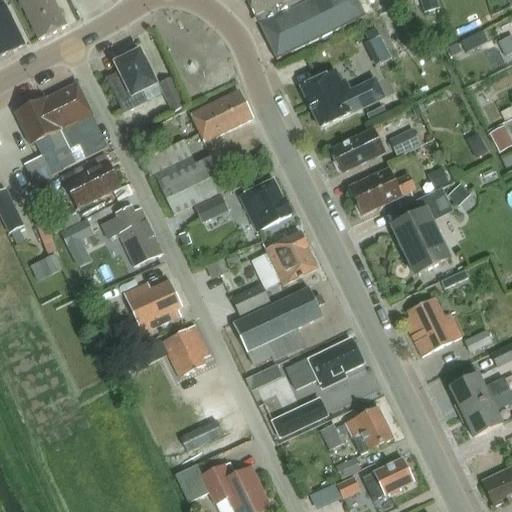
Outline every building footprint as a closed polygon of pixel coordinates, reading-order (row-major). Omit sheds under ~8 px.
[(20,0),(41,41),(68,28),(54,0),(20,0)] [(249,0),(252,6),(276,59),(277,59),(367,18),(359,0),(249,0)] [(0,9),(0,59),(27,46),(7,6),(0,9)] [(376,29),(365,35),(369,44),(381,38),(376,29)] [(482,48),(481,46),(480,45),(476,36),(461,44),(467,55),(482,48)] [(511,42),(501,48),(507,59),(511,56),(511,42)] [(458,45),(449,50),(453,57),(462,53),(458,45)] [(125,115),(150,103),(145,93),(159,86),(142,51),(116,65),(120,73),(108,80),(125,115)] [(353,93),(348,81),(343,84),(338,74),(304,90),(323,130),(385,100),(377,82),(353,93)] [(186,108),(172,80),(159,87),(173,115),(186,108)] [(50,139),(62,163),(61,163),(60,164),(62,167),(64,172),(87,161),(110,150),(94,117),(95,117),(80,86),(48,102),(47,100),(18,114),(34,147),(50,139)] [(194,116),(208,144),(254,121),(241,93),(194,116)] [(418,105),(412,108),(416,118),(423,115),(418,105)] [(511,108),(500,114),(504,123),(511,118),(511,108)] [(501,120),(490,125),(493,131),(504,126),(501,120)] [(413,130),(390,142),(399,159),(413,152),(422,148),(417,137),(413,130)] [(372,161),(386,155),(376,132),(334,151),(345,175),(372,162),(372,161)] [(486,150),(478,136),(467,142),(476,161),(488,154),(486,150)] [(186,141),(145,162),(153,179),(156,177),(176,217),(231,190),(215,157),(198,165),(186,141)] [(44,159),(25,168),(35,188),(53,179),(44,159)] [(80,208),(122,188),(111,165),(69,185),(80,208)] [(446,187),(450,185),(443,170),(433,174),(428,177),(431,184),(435,191),(435,192),(446,187)] [(398,184),(392,172),(352,190),(365,217),(405,199),(405,198),(418,192),(411,177),(398,184)] [(276,182),(242,199),(259,234),(294,217),(286,202),(276,182)] [(459,209),(466,202),(468,201),(462,195),(459,192),(457,189),(454,193),(448,198),(459,209)] [(434,224),(455,214),(444,190),(399,212),(405,224),(394,229),(418,277),(452,261),(434,224)] [(7,191),(0,194),(0,217),(9,236),(12,235),(17,247),(25,243),(20,231),(25,229),(7,191)] [(222,197),(195,210),(201,222),(228,209),(222,197)] [(75,206),(50,218),(58,234),(82,221),(75,206)] [(118,215),(120,218),(102,227),(108,242),(121,236),(137,270),(165,256),(143,210),(137,213),(134,207),(118,215)] [(88,222),(62,235),(73,258),(85,252),(81,243),(95,236),(88,222)] [(188,234),(180,237),(184,248),(192,246),(188,234)] [(312,251),(303,234),(267,252),(285,288),(320,271),(311,252),(312,251)] [(16,250),(0,256),(0,306),(1,310),(35,297),(16,250)] [(56,256),(45,262),(50,271),(53,277),(64,272),(56,256)] [(223,263),(206,271),(210,279),(227,272),(223,263)] [(463,274),(441,283),(445,291),(466,281),(469,280),(465,273),(463,274)] [(172,282),(153,291),(150,285),(127,296),(145,336),(184,318),(181,312),(185,310),(172,282)] [(263,287),(233,301),(241,318),(270,304),(263,287)] [(300,331),(304,329),(325,319),(320,308),(326,306),(322,298),(317,301),(312,290),(236,326),(255,367),(273,358),(275,363),(308,348),(300,331)] [(452,315),(447,318),(438,300),(409,314),(411,320),(406,323),(424,359),(464,340),(452,315)] [(197,328),(194,329),(164,344),(183,380),(209,367),(206,361),(212,358),(197,328)] [(476,337),(465,343),(470,355),(493,345),(487,332),(476,337)] [(290,372),(299,392),(321,381),(325,390),(344,381),(346,376),(366,366),(354,341),(290,372)] [(511,345),(491,356),(498,370),(510,364),(511,363),(511,345)] [(141,352),(123,361),(130,375),(148,366),(145,360),(141,352)] [(262,375),(246,382),(251,392),(267,385),(262,375)] [(497,399),(511,392),(511,391),(506,380),(487,389),(481,377),(452,391),(464,415),(497,399)] [(505,426),(499,414),(511,407),(511,392),(497,399),(464,415),(476,440),(505,426)] [(319,401),(272,423),(280,440),(327,418),(319,401)] [(351,434),(362,458),(396,442),(380,409),(337,430),(335,427),(323,432),(333,452),(345,446),(341,439),(351,434)] [(217,422),(181,439),(188,454),(224,436),(217,422)] [(356,459),(338,468),(344,481),(362,472),(356,459)] [(375,476),(364,481),(368,488),(375,503),(383,499),(386,497),(387,499),(391,497),(392,499),(403,494),(402,491),(417,484),(405,461),(375,476)] [(198,468),(176,478),(189,505),(211,495),(219,511),(270,511),(272,511),(253,471),(235,479),(231,477),(227,468),(205,478),(203,479),(198,468)] [(511,501),(511,470),(484,484),(496,509),(511,501)] [(355,479),(338,488),(343,498),(345,502),(362,493),(355,479)] [(306,480),(297,484),(301,492),(302,491),(309,488),(310,487),(306,480)]
